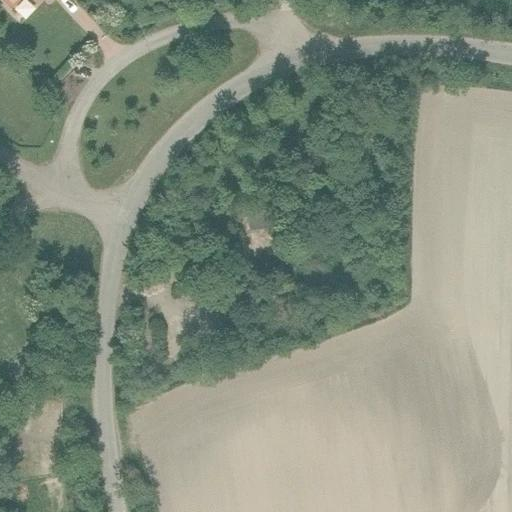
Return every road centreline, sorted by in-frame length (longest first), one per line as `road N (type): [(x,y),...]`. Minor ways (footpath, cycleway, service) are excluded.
road 1 (residential): [(112,511),(91,361),(113,204)]
road 2 (residential): [(113,204),(172,120),(282,36)]
road 3 (residential): [(282,36),(365,30),(511,41)]
